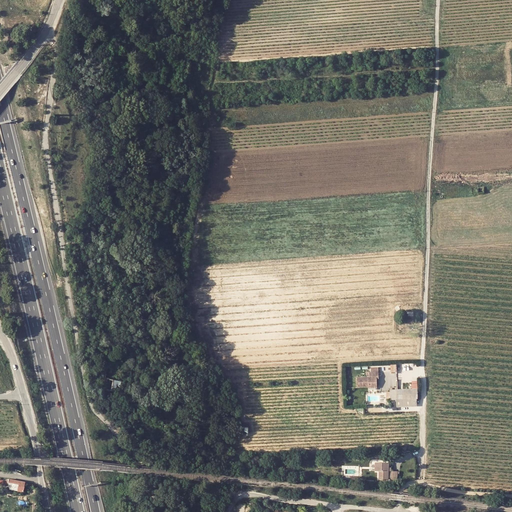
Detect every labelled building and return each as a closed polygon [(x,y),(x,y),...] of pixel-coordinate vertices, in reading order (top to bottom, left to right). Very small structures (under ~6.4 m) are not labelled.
[(132,69),(133,81),(143,82),(143,69),(132,69)] [(358,377),(358,381),(378,380),(378,377),(378,376),(380,375),(380,371),(370,371),(370,376),(358,377)] [(120,385),(122,380),(117,379),(104,377),(102,388),(119,392),(120,385)] [(416,390),(396,391),(397,400),(398,400),(415,399),(417,399),(416,390)] [(388,479),(388,471),(388,467),(388,463),(375,462),(375,470),(379,470),(379,478),(388,479)] [(17,482),(9,480),(8,483),(7,484),(11,485),(19,486),(18,491),(23,492),(25,483),(17,482)]
